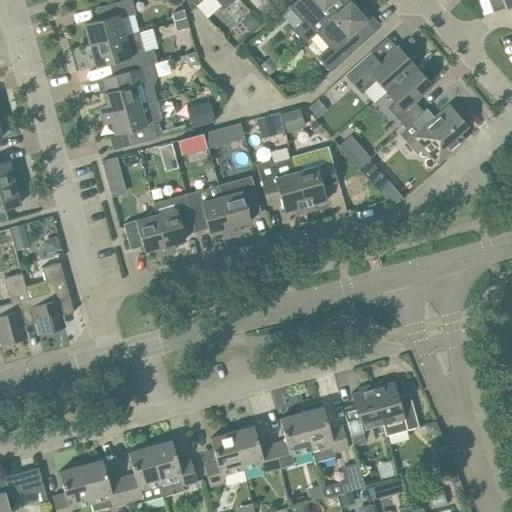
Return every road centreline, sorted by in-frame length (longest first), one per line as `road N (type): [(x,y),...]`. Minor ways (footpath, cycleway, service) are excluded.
road 1 (residential): [(94,293),(407,209),(511,116)]
road 2 (residential): [(94,293),(7,0)]
road 3 (unclassified): [(140,349),(399,275)]
road 4 (residential): [(159,413),(395,348)]
road 5 (residential): [(0,457),(159,413)]
road 6 (residential): [(511,101),(431,12),(408,0)]
road 7 (unclassified): [(399,275),(422,346),(455,397)]
road 8 (unclassified): [(455,397),(451,318),(434,266)]
road 9 (residential): [(495,511),(455,397)]
